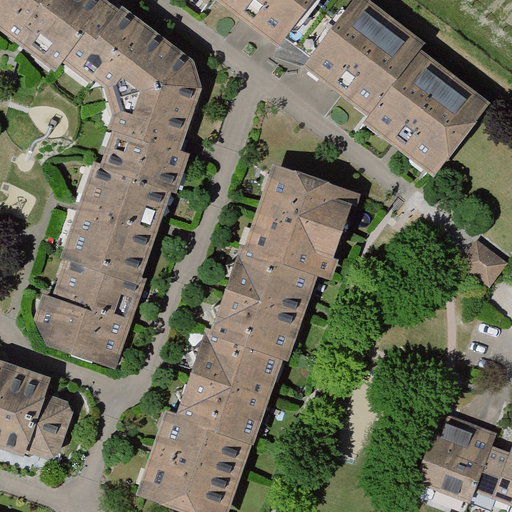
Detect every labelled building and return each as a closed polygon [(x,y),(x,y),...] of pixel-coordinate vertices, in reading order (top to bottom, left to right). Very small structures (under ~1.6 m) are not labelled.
[(109,0),(0,0),(0,29),(57,74),(69,62),(109,91),(118,118),(103,165),(91,162),(78,205),(52,290),(51,294),(42,291),(33,318),(46,345),(114,368),(133,314),(146,278),(139,276),(157,227),(171,190),(176,193),(189,150),(177,146),(179,141),(199,86),(197,62),(109,0)] [(195,0),(215,15),(221,6),(245,24),(286,55),(326,0),(195,0)] [(367,2),(314,75),(336,91),(379,123),(371,133),(393,149),(443,185),(497,111),(426,59),(433,50),(367,2)] [(159,451),(144,503),(169,511),(238,511),(279,394),(288,369),(296,371),(315,312),(324,285),(337,289),(367,202),(278,172),(263,213),(237,292),(220,339),(209,335),(196,373),(179,421),(168,418),(159,451)] [(508,262),(477,238),(459,261),(490,285),(508,262)] [(0,445),(22,453),(31,447),(48,453),(59,447),(72,407),(66,396),(49,388),(52,374),(0,357),(0,445)] [(448,439),(429,489),(471,505),(476,490),(511,504),(511,441),(508,452),(490,445),(495,431),(478,424),(469,447),(448,439)]
